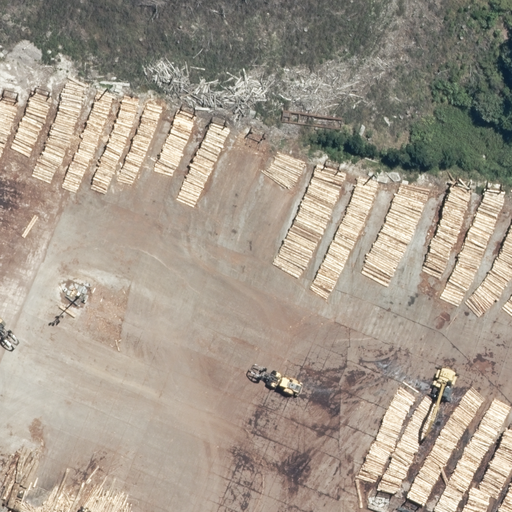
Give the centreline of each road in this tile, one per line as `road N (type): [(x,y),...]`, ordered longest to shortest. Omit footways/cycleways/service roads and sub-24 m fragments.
road 1 (track): [(0,410),(72,255),(119,247),(292,322),(462,345),(511,369)]
road 2 (track): [(231,511),(239,486),(11,381)]
